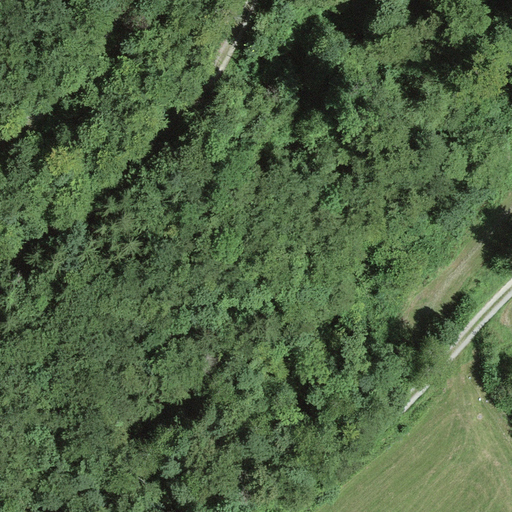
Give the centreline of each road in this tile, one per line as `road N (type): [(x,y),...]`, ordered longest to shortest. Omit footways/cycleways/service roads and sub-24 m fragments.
road 1 (track): [(0,256),(42,244),(146,154),(223,63),(248,0)]
road 2 (track): [(276,511),(365,438),(511,288)]
road 3 (track): [(0,154),(43,118),(116,32),(126,0)]
